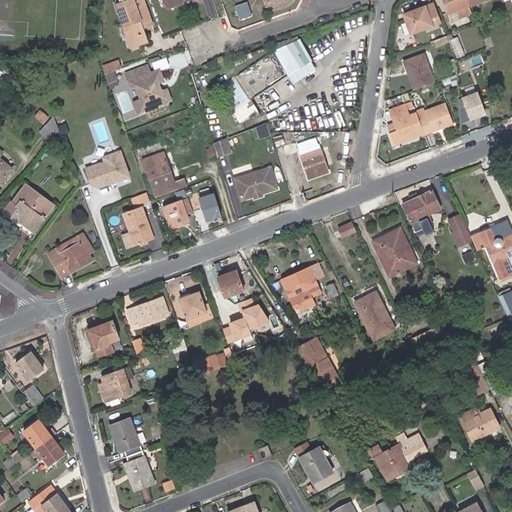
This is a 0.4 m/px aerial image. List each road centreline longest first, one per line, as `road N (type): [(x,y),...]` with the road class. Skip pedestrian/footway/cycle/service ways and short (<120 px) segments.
road 1 (residential): [(357,193),(46,312)]
road 2 (residential): [(46,312),(59,328),(105,511)]
road 3 (residential): [(387,0),(357,193)]
road 4 (residential): [(147,511),(274,467),(299,511)]
road 5 (residential): [(511,134),(357,193)]
